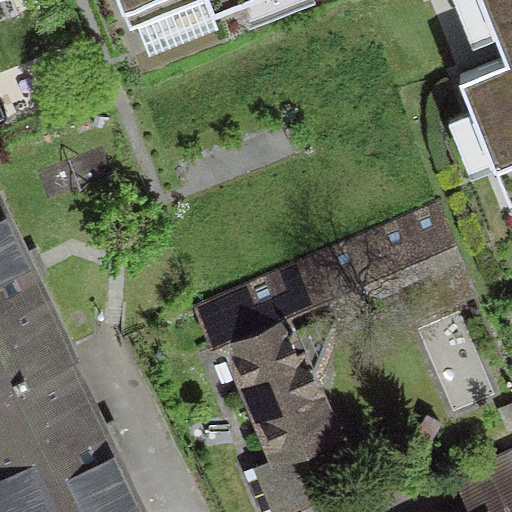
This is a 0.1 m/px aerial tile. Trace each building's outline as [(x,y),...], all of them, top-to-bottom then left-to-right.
[(115,0),(125,24),(185,0),(201,0),(207,13),(239,0),(115,0)] [(511,0),(478,0),(501,57),(455,75),(505,201),(511,198),(511,0)] [(316,403),(307,399),(313,380),(309,369),(312,368),(333,315),(329,307),(365,292),(376,296),(387,291),(392,280),(455,253),(434,203),(198,304),(215,344),(228,349),(245,389),(241,398),(246,409),(255,412),(274,456),(300,445),(329,432),(316,403)] [(0,501),(5,511),(137,511),(103,441),(61,355),(66,353),(26,270),(0,217),(0,501)] [(511,511),(511,452),(511,451),(452,478),(468,511),(511,511)]
